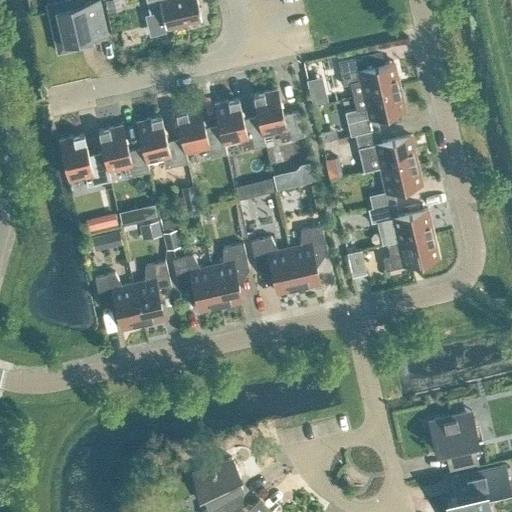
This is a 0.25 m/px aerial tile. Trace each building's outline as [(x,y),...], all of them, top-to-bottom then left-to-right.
[(86,0),(83,1),(82,0),(50,0),(45,1),(57,50),(92,42),(91,34),(105,30),(98,0),(86,0)] [(105,0),(108,9),(121,7),(119,0),(105,0)] [(145,0),(149,13),(161,11),(164,25),(187,20),(187,22),(199,19),(198,17),(200,17),(200,14),(202,14),(200,5),(198,6),(196,0),(145,0)] [(362,90),(363,90),(398,83),(392,59),(383,61),(380,48),(337,58),(342,82),(349,80),(352,93),(362,90)] [(354,132),(378,126),(375,113),(403,107),(398,83),(363,90),(362,90),(352,93),(355,106),(344,109),(349,133),(354,132)] [(312,102),(326,99),(323,84),(309,87),(312,102)] [(261,132),(262,132),(277,129),(279,138),(303,133),(297,108),(282,112),(276,86),(251,92),(256,112),(257,112),(261,132)] [(257,112),(256,112),(242,116),(237,95),(213,100),(218,121),(223,141),(238,138),(241,147),(264,142),(262,132),(261,132),(257,112)] [(218,121),(203,125),(199,104),(174,109),(180,135),(181,135),(184,150),(185,150),(200,146),(202,156),(226,151),(223,141),(218,121)] [(181,135),(180,135),(166,138),(160,113),(135,118),(141,144),(142,144),(145,159),(146,159),(161,155),(163,165),(187,160),(185,150),(184,150),(181,135)] [(142,144),(141,144),(127,147),(121,122),(97,127),(102,148),(107,168),(122,164),(125,174),(148,168),(146,159),(145,159),(142,144)] [(381,139),(378,126),(354,132),(362,169),(379,165),(415,156),(409,132),(381,139)] [(102,148),(87,152),(82,131),(58,136),(67,177),(84,173),(86,183),(109,177),(107,168),(102,148)] [(326,148),(330,165),(343,162),(339,145),(326,148)] [(371,205),(394,200),(395,200),(392,187),(420,181),(415,156),(379,165),(385,188),(368,192),(371,205)] [(258,189),(274,186),(271,174),(256,177),(258,189)] [(397,213),(394,200),(371,205),(367,206),(370,220),(391,215),(396,238),(432,230),(426,206),(397,213)] [(103,211),(106,222),(117,220),(114,208),(103,211)] [(163,227),(171,226),(168,215),(160,217),(163,227)] [(287,245),(296,285),(297,286),(319,281),(312,251),(326,248),(320,222),(300,227),(299,242),(287,245)] [(166,245),(179,242),(175,225),(171,226),(163,227),(162,228),(166,245)] [(432,230),(396,238),(386,241),(389,254),(382,255),(385,266),(437,254),(432,230)] [(296,285),(287,245),(277,248),(270,234),(250,238),(256,264),(269,261),(276,289),(296,285)] [(209,263),(219,302),(241,297),(234,269),(248,266),(242,240),(222,244),(222,260),(209,263)] [(351,274),(365,271),(359,247),(346,250),(351,274)] [(219,302),(209,263),(199,265),(192,251),(171,256),(177,282),(191,279),(198,307),(219,302)] [(132,281),(141,322),(142,322),(142,320),(163,315),(156,287),(170,284),(164,258),(144,262),(143,278),(132,281)] [(141,322),(132,281),(121,283),(114,269),(94,274),(100,300),(113,297),(120,327),(141,322)] [(477,436),(470,408),(428,418),(434,447),(444,445),(448,465),(476,459),(471,439),(481,436),(480,435),(477,436)] [(226,511),(241,501),(232,490),(241,484),(236,474),(239,472),(231,454),(211,460),(212,464),(192,469),(198,492),(202,490),(208,503),(202,506),(203,511),(226,511)] [(486,506),(493,488),(509,485),(503,462),(451,474),(456,496),(446,498),(449,511),(490,511),(489,505),(486,506)]
